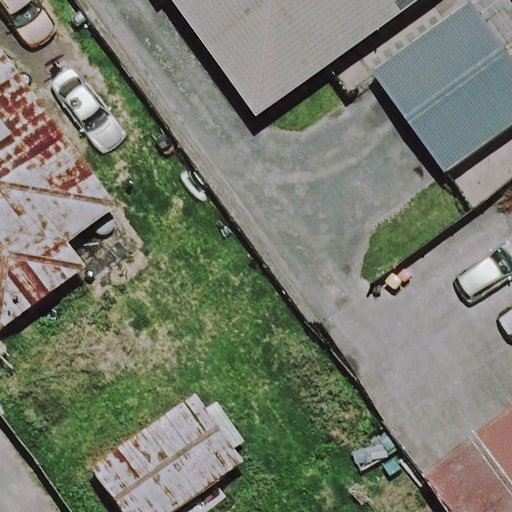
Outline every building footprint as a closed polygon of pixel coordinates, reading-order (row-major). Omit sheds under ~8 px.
[(426,0),(167,0),(254,122),(426,0)] [(511,126),(511,79),(461,8),(369,74),(443,176),(511,126)] [(112,212),(0,57),(0,338),(91,272),(70,242),(112,212)] [(144,338),(112,293),(36,348),(69,393),(144,338)] [(180,511),(243,465),(194,399),(91,476),(118,511),(180,511)] [(450,511),(511,511),(511,410),(424,475),(450,511)]
